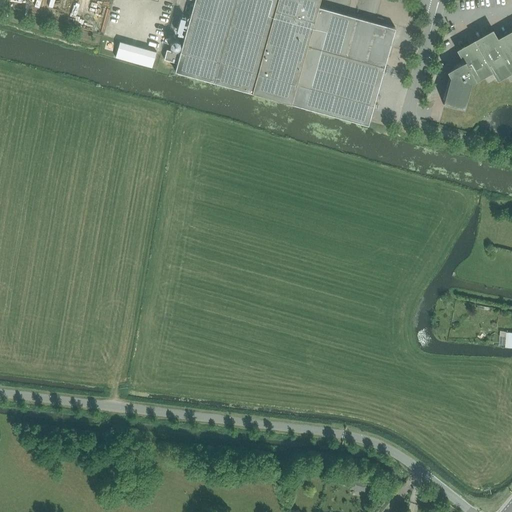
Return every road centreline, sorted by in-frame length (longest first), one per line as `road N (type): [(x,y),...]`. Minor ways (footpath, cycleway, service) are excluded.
road 1 (unclassified): [(471,511),(412,465),(361,439),(0,396)]
road 2 (unclassified): [(438,0),(405,122)]
